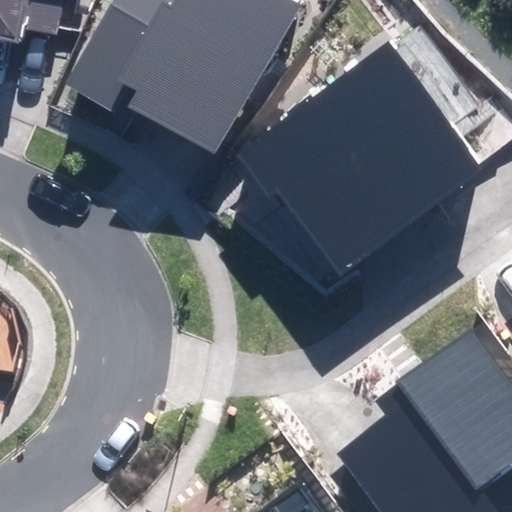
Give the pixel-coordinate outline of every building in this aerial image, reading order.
[(0,0),(0,39),(18,43),(21,28),(56,35),(62,6),(27,0),(0,0)] [(138,111),(214,155),(299,4),(291,0),(117,0),(69,86),(132,121),(138,111)] [(277,189),(340,275),(484,172),(389,40),(234,151),(267,196),(277,189)] [(511,316),(502,324),(511,336),(511,316)] [(353,511),(511,511),(511,386),(469,330),(374,401),(385,416),(336,453),(345,464),(327,477),(353,511)] [(321,511),(300,482),(258,511),(321,511)]
